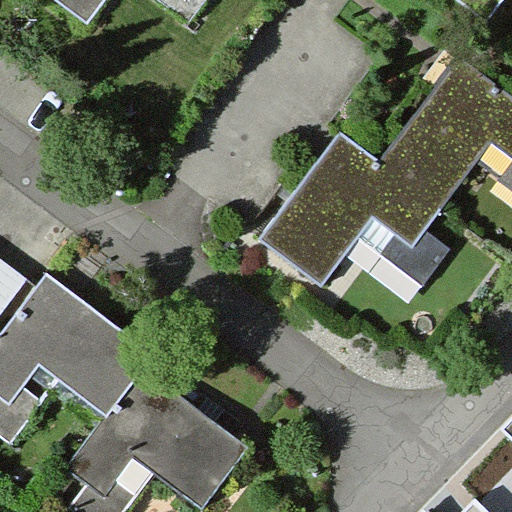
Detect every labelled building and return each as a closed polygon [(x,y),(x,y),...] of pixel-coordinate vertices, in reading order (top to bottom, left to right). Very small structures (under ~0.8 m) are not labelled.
[(45,0),(93,35),(119,0),(45,0)] [(511,0),(440,0),(495,38),(511,13),(511,0)] [(389,165),(343,134),(266,246),(334,292),(382,221),(424,249),(492,151),(511,164),(511,96),(460,61),(389,165)] [(162,356),(55,276),(0,350),(0,398),(17,411),(48,371),(114,420),(144,378),(162,356)] [(213,511),(219,511),(258,457),(144,378),(114,420),(78,472),(116,497),(141,461),(213,511)]
